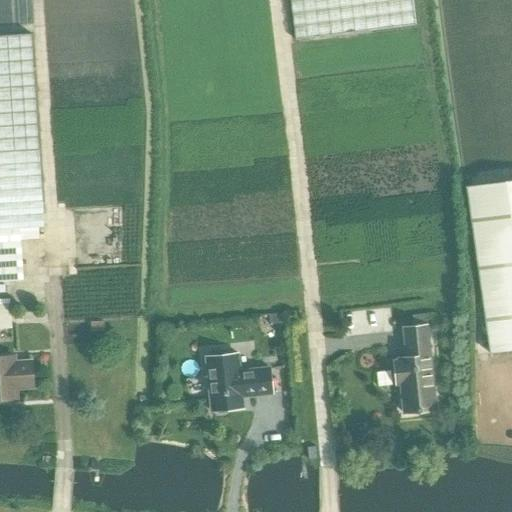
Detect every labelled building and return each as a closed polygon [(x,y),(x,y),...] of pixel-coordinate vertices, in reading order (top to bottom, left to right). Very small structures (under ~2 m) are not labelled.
[(290,0),(295,41),(415,26),(411,0),(290,0)] [(0,228),(20,227),(20,229),(37,228),(43,227),(31,34),(0,36),(0,228)] [(511,179),(465,187),(489,354),(511,350),(511,179)] [(20,227),(0,228),(0,282),(23,281),(20,239),(20,229),(20,227)] [(0,329),(11,329),(10,299),(0,299),(0,329)] [(257,316),(258,325),(271,324),(270,315),(257,316)] [(90,323),(90,332),(103,331),(103,322),(90,323)] [(403,328),(406,358),(397,359),(397,361),(393,361),(396,385),(400,385),(403,413),(435,410),(426,325),(403,328)] [(239,371),(238,354),(205,357),(210,411),(215,411),(218,414),(226,413),(229,410),(243,408),(242,397),(272,394),(269,368),(239,371)] [(0,358),(0,401),(14,400),(14,390),(30,389),(28,363),(12,364),(12,358),(0,358)]
